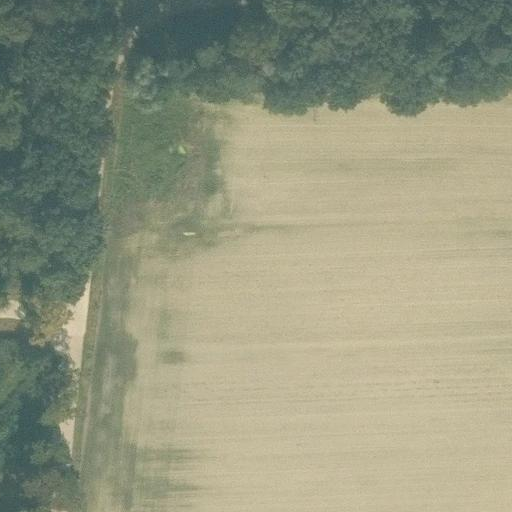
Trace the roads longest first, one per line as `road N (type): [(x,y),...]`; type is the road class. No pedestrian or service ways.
road 1 (track): [(147,22),(194,1),(511,23)]
road 2 (unclassified): [(142,26),(103,89),(74,307)]
road 3 (track): [(74,307),(53,511)]
